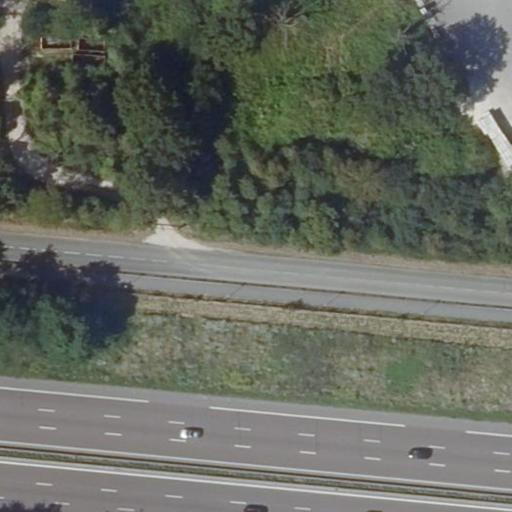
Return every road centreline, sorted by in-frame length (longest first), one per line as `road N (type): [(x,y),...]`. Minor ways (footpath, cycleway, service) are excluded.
road 1 (motorway): [(511,463),(0,414)]
road 2 (secondary): [(511,296),(0,248)]
road 3 (motorway): [(0,495),(180,511)]
